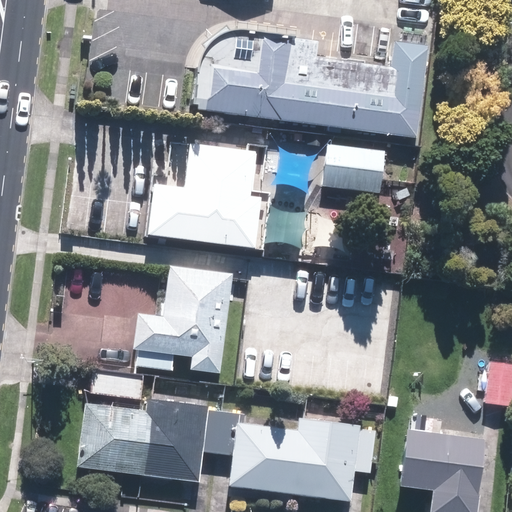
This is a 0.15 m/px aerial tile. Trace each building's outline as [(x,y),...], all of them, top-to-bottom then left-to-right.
[(215,40),(205,45),(196,54),(189,72),(186,89),(184,115),(408,144),(420,52),(389,47),(386,47),(384,60),(383,73),(309,62),(310,47),(233,38),(215,40)] [(374,197),(379,156),(321,149),(316,190),(374,197)] [(143,191),(137,241),(247,254),(252,204),(241,203),(246,158),(181,151),(176,195),(143,191)] [(301,215),(269,213),(267,251),(299,253),(301,215)] [(211,379),(224,278),(162,271),(156,322),(129,318),(124,354),(131,355),(129,370),(165,374),(167,360),(184,362),(183,375),(211,379)] [(507,368),(481,368),(481,409),(506,409),(507,368)] [(137,380),(87,375),(86,385),(85,397),(134,402),(137,380)] [(137,481),(147,406),(139,405),(137,416),(77,409),(69,473),(137,481)] [(201,412),(147,406),(137,481),(191,488),(195,454),(199,425),(201,412)] [(237,418),(201,412),(199,425),(195,454),(204,454),(222,456),(226,457),(229,429),(236,430),(237,418)] [(291,423),(289,437),(236,430),(229,429),(226,457),(221,492),(291,501),(301,425),(291,423)] [(352,432),(301,425),(291,501),(342,507),(347,475),(352,432)] [(370,434),(352,432),(347,475),(356,477),(364,478),(370,434)] [(393,492),(424,494),(422,511),(467,511),(472,443),(428,440),(397,437),(393,492)]
